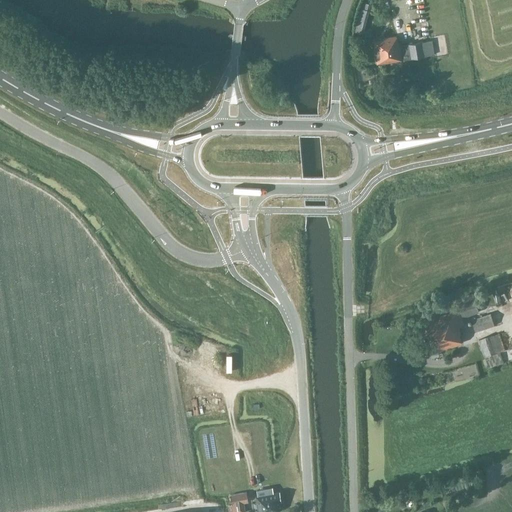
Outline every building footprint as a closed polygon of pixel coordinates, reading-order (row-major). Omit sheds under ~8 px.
[(361,9),(356,27),(364,29),(369,11),(361,9)] [(386,63),(430,55),(427,41),(400,46),(399,43),(398,43),(397,36),(373,40),(377,64),(385,63),(386,63)] [(463,318),(479,312),(473,293),(461,297),(462,302),(458,304),(460,309),(418,323),(422,334),(420,336),(422,341),(424,341),(429,354),(462,343),(460,335),(462,334),(459,327),(465,325),(463,318)] [(475,332),(495,326),(490,313),(470,320),(475,332)] [(478,340),(484,357),(488,368),(504,362),(500,352),(505,350),(500,333),(478,340)] [(196,352),(210,343),(207,338),(192,347),(196,352)] [(196,411),(206,411),(206,401),(196,400),(196,411)] [(244,458),(221,462),(226,492),(250,487),(244,458)] [(257,495),(255,496),(258,511),(278,511),(280,511),(279,506),(281,506),(280,502),(281,501),(279,491),(273,492),(273,489),(266,490),(266,489),(256,490),(257,495)] [(230,495),(232,505),(228,506),(229,511),(245,511),(244,503),(249,502),(247,492),(230,495)]
